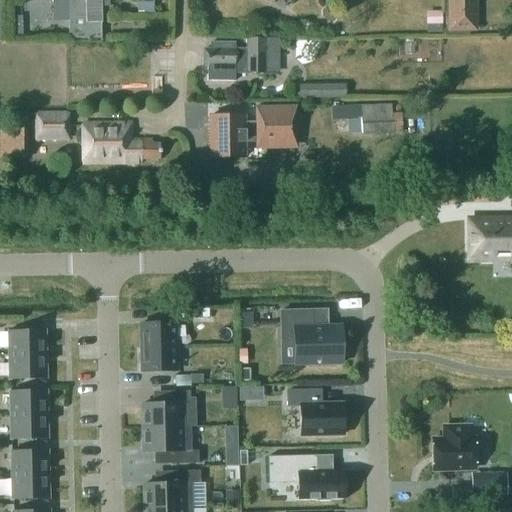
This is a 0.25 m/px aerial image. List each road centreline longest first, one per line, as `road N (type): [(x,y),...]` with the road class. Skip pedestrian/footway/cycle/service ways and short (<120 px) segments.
road 1 (residential): [(379,511),(372,261),(105,265)]
road 2 (residential): [(105,265),(110,511)]
